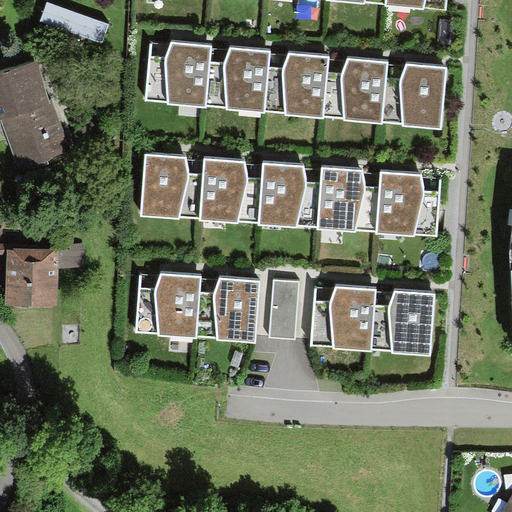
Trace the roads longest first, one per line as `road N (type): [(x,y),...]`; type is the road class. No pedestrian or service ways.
road 1 (residential): [(511,406),(234,399)]
road 2 (residential): [(0,336),(24,384),(21,430),(0,486)]
